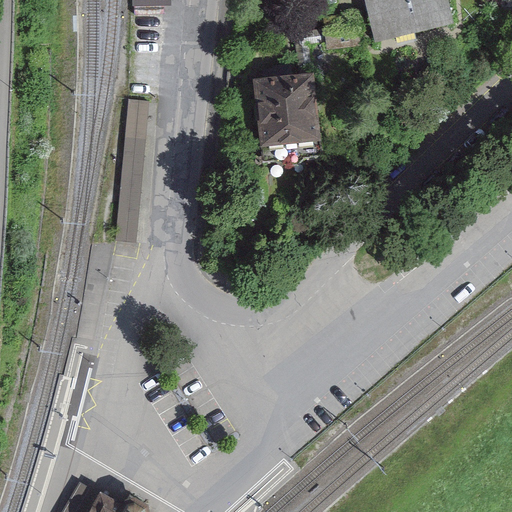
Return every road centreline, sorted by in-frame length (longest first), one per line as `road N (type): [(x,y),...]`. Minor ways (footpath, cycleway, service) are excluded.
road 1 (residential): [(511,84),(289,297),(262,308),(222,309),(190,287),(178,249),(205,0)]
road 2 (residential): [(0,128),(3,0)]
